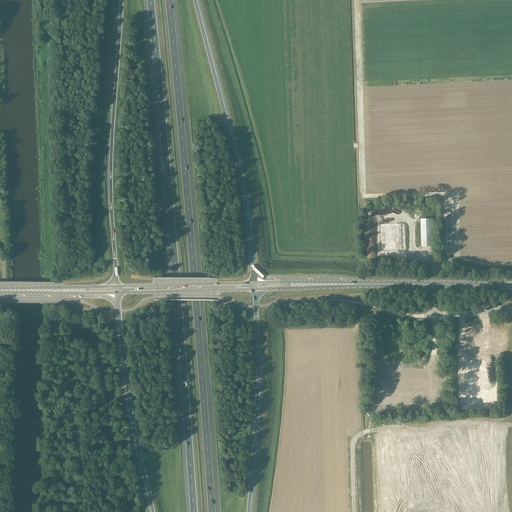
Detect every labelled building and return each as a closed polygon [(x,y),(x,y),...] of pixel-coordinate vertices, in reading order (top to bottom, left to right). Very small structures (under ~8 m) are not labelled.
[(432,220),(420,220),(421,247),(433,246),(432,220)] [(399,224),(380,225),(380,252),(400,252),(399,224)] [(386,357),(394,356),(394,347),(385,347),(386,357)] [(498,409),(497,361),(461,362),(462,410),(498,409)] [(388,399),(414,399),(414,394),(417,394),(417,389),(388,390),(388,399)]
